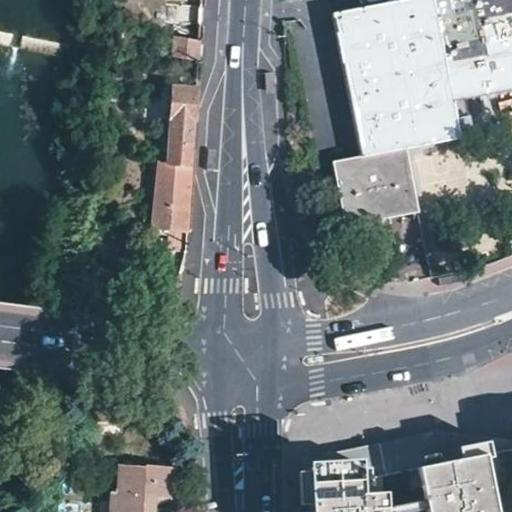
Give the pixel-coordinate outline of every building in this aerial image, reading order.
[(511,0),(391,0),(332,13),(361,157),(330,163),(342,228),(417,214),(405,149),(459,137),(453,104),(511,92),(511,0)] [(199,61),(200,39),(172,36),(171,58),(199,61)] [(192,165),(197,85),(173,83),(167,161),(192,165)] [(187,243),(192,165),(167,161),(159,159),(155,217),(154,229),(177,231),(176,252),(186,253),(187,243)] [(456,272),(440,276),(442,284),(458,281),(456,272)] [(301,511),(425,511),(418,470),(384,476),(383,443),(313,461),(315,470),(300,471),(301,511)] [(425,511),(502,511),(491,456),(418,470),(425,511)] [(103,460),(101,490),(112,491),(110,511),(150,511),(152,494),(173,495),(175,471),(118,466),(118,462),(103,460)] [(183,496),(185,472),(175,471),(173,495),(183,496)]
